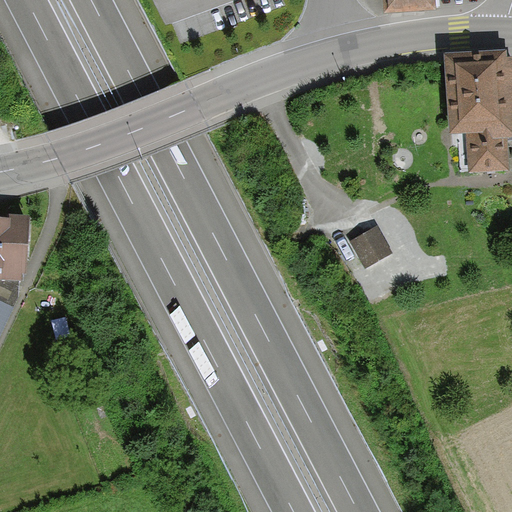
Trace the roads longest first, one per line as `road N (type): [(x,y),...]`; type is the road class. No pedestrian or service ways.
road 1 (motorway): [(28,0),(295,511)]
road 2 (motorway): [(358,511),(92,0)]
road 3 (tertiary): [(0,172),(63,156),(320,55),(398,38),(511,37)]
